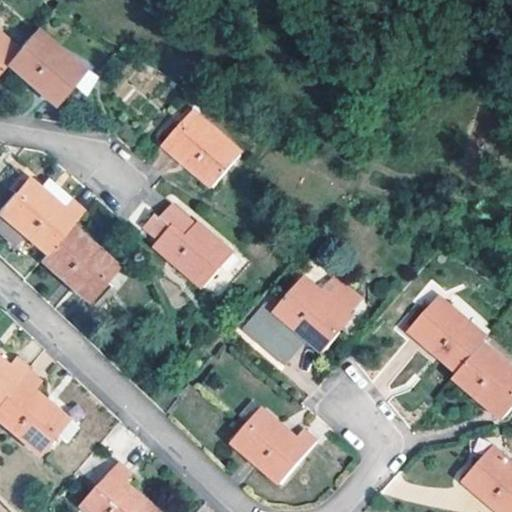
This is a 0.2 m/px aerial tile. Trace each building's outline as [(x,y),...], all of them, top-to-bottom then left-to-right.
[(21,62),(11,74),(61,117),(78,98),(91,106),(102,88),(84,78),(65,60),(62,63),(38,42),(21,62)] [(0,85),(11,74),(21,62),(0,45),(0,85)] [(223,137),(202,120),(190,133),(184,134),(170,151),(215,190),(242,157),(222,141),(223,137)] [(52,258),(73,233),(88,215),(53,184),(45,194),(38,187),(25,201),(20,197),(4,215),(7,218),(31,239),(52,258)] [(220,242),(178,207),(167,221),(163,216),(152,229),(168,243),(162,249),(207,288),(223,268),(221,264),(233,248),(223,239),(220,242)] [(31,239),(7,218),(0,225),(0,232),(19,250),(31,239)] [(100,257),(73,233),(52,258),(45,265),(92,306),(112,285),(107,280),(119,267),(104,254),(100,257)] [(329,301),(309,283),(283,313),(270,302),(245,329),(286,367),(311,340),(327,354),(345,334),(342,329),(354,316),(333,299),(329,301)] [(463,368),(487,341),(492,336),(470,315),(471,313),(453,297),(438,313),(432,310),(418,327),(463,368)] [(487,341),(463,368),(461,371),(510,414),(511,411),(511,357),(508,361),(487,341)] [(0,401),(23,375),(26,371),(14,361),(4,372),(0,367),(0,401)] [(23,375),(0,401),(0,428),(37,460),(53,442),(60,448),(74,433),(48,410),(45,413),(27,397),(35,386),(23,375)] [(258,402),(245,417),(251,424),(235,443),(284,486),(319,442),(306,431),(297,440),(281,426),(282,423),(258,402)] [(511,511),(511,450),(502,441),(487,457),(482,453),(465,472),(510,511),(511,511)] [(130,470),(117,460),(80,502),(91,511),(146,511),(153,504),(142,494),(139,496),(121,481),(130,470)]
